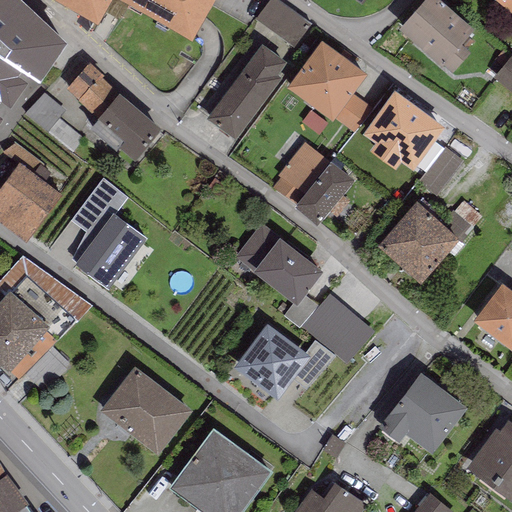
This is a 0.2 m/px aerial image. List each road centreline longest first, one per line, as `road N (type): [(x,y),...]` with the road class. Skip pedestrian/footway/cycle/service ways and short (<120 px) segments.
road 1 (residential): [(169,109),(511,392)]
road 2 (residential): [(295,0),(511,147)]
road 3 (residential): [(38,0),(169,109)]
